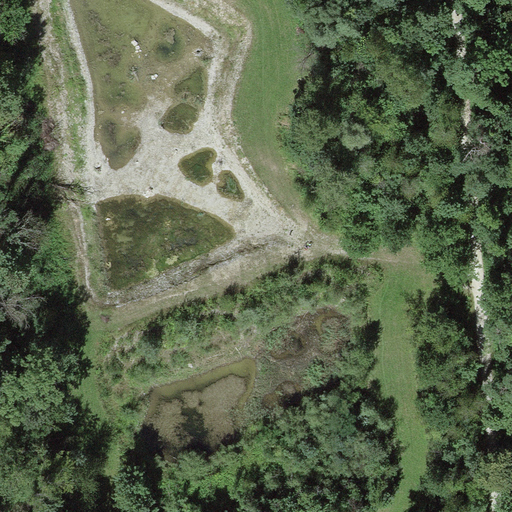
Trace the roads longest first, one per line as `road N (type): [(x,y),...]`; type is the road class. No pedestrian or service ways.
road 1 (track): [(14,0),(68,306),(100,444),(126,511)]
road 2 (track): [(455,0),(499,511)]
